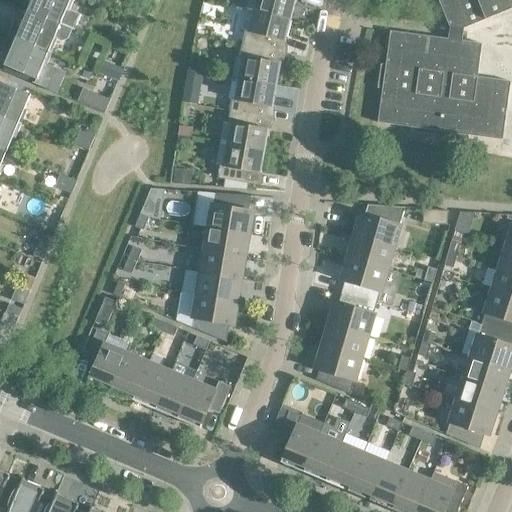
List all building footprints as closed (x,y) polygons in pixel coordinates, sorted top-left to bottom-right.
[(73,0),(31,0),(27,10),(71,28),(77,15),(69,11),(73,0)] [(248,0),(247,9),(289,19),(293,0),(248,0)] [(511,0),(438,0),(449,27),(450,27),(448,39),(390,31),(385,65),(381,64),(377,88),(382,89),(377,123),(411,127),(411,132),(434,135),(435,131),(445,132),(444,137),(468,140),(468,135),(502,140),(510,82),(477,77),(482,44),(461,41),(463,28),(464,29),(511,8),(511,0)] [(136,5),(131,17),(142,21),(147,9),(136,5)] [(289,19),(247,9),(242,29),(245,30),(242,44),(268,49),(271,38),(283,41),(289,19)] [(71,28),(27,10),(21,25),(13,22),(8,34),(51,53),(57,39),(60,40),(68,37),(71,28)] [(116,33),(112,44),(128,50),(132,39),(116,33)] [(51,53),(8,34),(3,47),(11,50),(4,66),(36,80),(34,84),(47,90),(55,71),(45,66),(51,53)] [(268,49),(242,44),(239,57),(236,56),(232,77),(275,85),(279,63),(266,61),(268,49)] [(103,59),(98,71),(119,80),(124,67),(103,59)] [(275,85),(232,77),(228,98),(232,99),(229,111),(256,116),(258,105),(271,107),(275,85)] [(0,115),(21,124),(27,110),(24,109),(30,95),(0,82),(0,115)] [(186,87),(184,102),(199,105),(202,89),(186,87)] [(83,88),(77,101),(104,112),(109,99),(83,88)] [(256,116),(229,111),(227,123),(224,123),(220,143),(263,151),(267,129),(254,127),(256,116)] [(21,124),(0,115),(0,147),(6,151),(12,137),(15,138),(21,124)] [(181,125),(179,135),(193,137),(194,127),(181,125)] [(80,127),(74,144),(89,150),(95,133),(80,127)] [(263,151),(220,143),(216,164),(220,165),(217,178),(244,183),(246,171),(259,173),(263,151)] [(175,169),(173,181),(192,183),(193,171),(175,169)] [(60,174),(55,186),(70,192),(75,180),(60,174)] [(151,189),(140,214),(149,217),(160,219),(164,190),(151,189)] [(251,196),(214,193),(209,228),(248,234),(252,211),(241,209),(243,197),(251,197),(251,196)] [(405,207),(375,205),(372,216),(361,213),(355,236),(393,247),(405,207)] [(448,211),(423,209),(422,223),(447,225),(448,211)] [(149,217),(140,214),(135,227),(143,230),(149,217)] [(248,234),(209,228),(205,250),(244,257),(248,234)] [(393,247),(355,236),(348,258),(386,269),(393,247)] [(460,243),(451,241),(448,253),(457,256),(460,243)] [(141,250),(133,246),(128,258),(136,262),(141,250)] [(511,249),(506,248),(499,269),(511,273),(511,249)] [(244,257),(205,250),(201,273),(240,279),(244,257)] [(457,256),(448,253),(444,266),(453,268),(457,256)] [(136,262),(128,258),(123,270),(131,274),(136,262)] [(386,269),(348,258),(341,281),(352,284),(349,295),(377,303),(386,269)] [(424,280),(433,283),(437,269),(428,267),(424,280)] [(511,273),(499,269),(492,291),(511,297),(511,273)] [(240,279),(201,273),(197,295),(236,302),(240,279)] [(23,274),(18,286),(30,291),(35,279),(23,274)] [(126,282),(118,281),(113,294),(119,297),(126,282)] [(511,297),(492,291),(481,324),(509,333),(511,322),(511,297)] [(236,302),(197,295),(192,327),(226,342),(226,341),(219,338),(221,323),(232,325),(236,302)] [(377,303),(349,295),(346,305),(335,302),(329,325),(367,336),(377,303)] [(105,297),(95,322),(106,327),(116,302),(105,297)] [(409,301),(406,311),(419,314),(421,305),(409,301)] [(10,304),(6,313),(18,318),(22,309),(10,304)] [(0,322),(0,351),(4,353),(18,318),(6,313),(4,313),(0,322)] [(165,323),(153,318),(150,326),(162,331),(165,323)] [(177,328),(165,323),(162,331),(174,336),(177,328)] [(509,333),(481,324),(471,357),(509,369),(511,359),(511,345),(505,343),(509,333)] [(367,336),(329,325),(322,347),(361,358),(367,336)] [(88,381),(111,391),(126,354),(104,345),(108,335),(96,330),(85,357),(86,358),(88,352),(98,356),(88,381)] [(422,341),(433,344),(436,333),(426,330),(422,341)] [(210,341),(197,336),(193,344),(206,350),(210,341)] [(431,344),(422,342),(418,355),(427,357),(431,344)] [(361,358),(322,347),(315,370),(326,373),(324,382),(323,383),(350,394),(361,358)] [(148,363),(126,354),(111,391),(133,400),(148,363)] [(398,369),(407,371),(411,358),(402,356),(398,369)] [(509,369),(471,357),(464,379),(502,391),(509,369)] [(170,373),(148,363),(133,400),(155,409),(170,373)] [(192,382),(170,373),(155,409),(177,419),(192,382)] [(502,391),(464,379),(457,400),(495,413),(502,391)] [(214,391),(192,382),(177,419),(200,428),(210,403),(220,408),(218,413),(219,414),(231,386),(218,381),(214,391)] [(419,387),(410,385),(406,398),(415,400),(419,387)] [(358,404),(346,399),(342,407),(354,412),(358,404)] [(495,413),(457,400),(446,434),(479,449),(480,447),(473,444),(477,432),(487,435),(495,413)] [(370,409),(358,404),(354,412),(366,417),(370,409)] [(280,462),(303,472),(319,435),(297,426),(301,416),(289,411),(277,439),(279,439),(281,433),(291,437),(280,462)] [(402,423),(389,417),(386,426),(399,431),(402,423)] [(424,432),(412,427),(409,435),(421,440),(424,432)] [(436,437),(424,432),(421,440),(433,446),(436,437)] [(341,445),(319,435),(303,472),(325,481),(341,445)] [(363,454),(341,445),(325,481),(347,491),(363,454)] [(385,463),(363,454),(347,491),(370,500),(385,463)] [(407,472),(385,463),(370,500),(392,509),(407,472)] [(0,508),(7,511),(8,511),(20,485),(8,480),(10,474),(0,469),(0,508)] [(416,511),(429,482),(407,472),(392,509),(397,511),(416,511)] [(434,472),(429,482),(416,511),(443,511),(447,503),(457,508),(455,511),(456,511),(468,486),(434,472)] [(23,478),(20,485),(8,511),(49,511),(55,500),(54,499),(42,494),(45,489),(24,480),(24,478),(23,478)] [(57,492),(54,499),(55,500),(49,511),(83,511),(77,509),(79,503),(58,494),(58,493),(57,492)]
